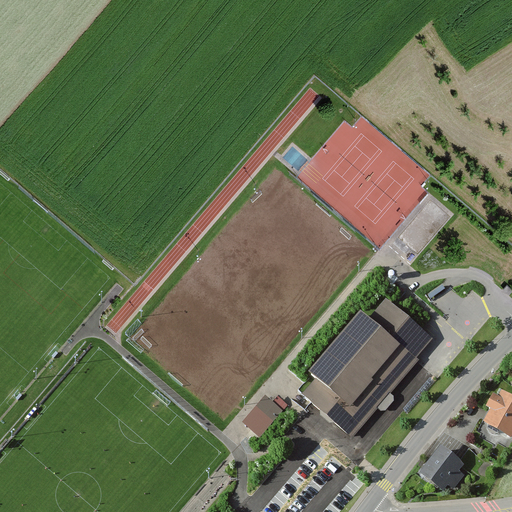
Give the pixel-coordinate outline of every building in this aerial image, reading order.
[(433,338),(385,297),(368,318),(361,313),(310,374),(313,377),(300,393),(350,435),(376,404),(381,409),(386,409),(393,400),(393,396),(387,392),(433,338)] [(408,414),(435,381),(430,377),(402,409),(408,414)] [(281,410),(264,396),(242,423),(259,437),(281,410)] [(487,427),(511,441),(511,400),(504,396),(501,402),(497,400),(490,413),(493,416),(487,427)] [(460,463),(442,450),(422,477),(444,494),(448,488),(453,492),(464,477),(459,473),(464,466),(460,463)] [(468,451),(460,463),(464,466),(481,478),(490,465),(468,451)]
